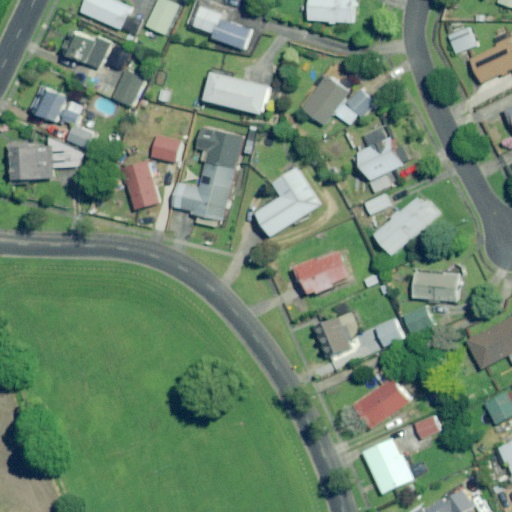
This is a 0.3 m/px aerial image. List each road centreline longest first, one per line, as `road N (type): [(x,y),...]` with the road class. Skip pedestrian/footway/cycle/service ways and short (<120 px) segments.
road 1 (residential): [(343,511),(284,379),(216,295),(150,255),(0,236)]
road 2 (residential): [(511,239),(441,117),(417,52),(419,0)]
